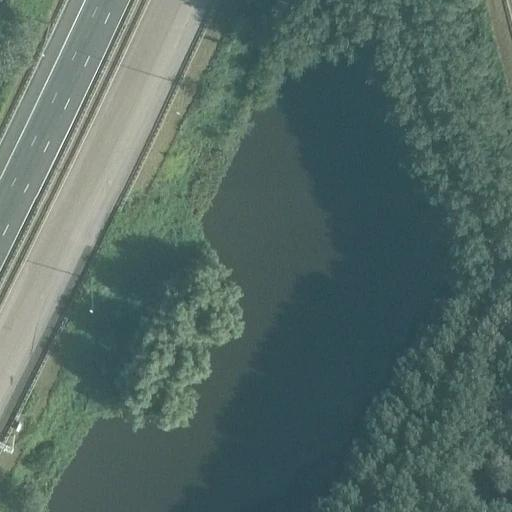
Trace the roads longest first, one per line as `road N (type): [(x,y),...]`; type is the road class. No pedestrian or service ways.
road 1 (motorway): [(0,367),(175,0)]
road 2 (motorway): [(107,0),(0,240)]
